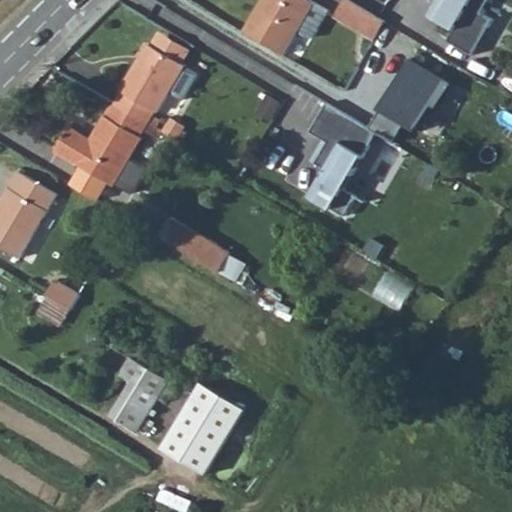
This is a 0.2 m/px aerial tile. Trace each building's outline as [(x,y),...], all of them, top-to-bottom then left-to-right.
[(315,0),(263,0),(246,29),(286,53),(302,25),(316,0),(315,0)] [(329,8),(316,0),(302,25),(316,33),(329,8)] [(377,37),(387,20),(353,0),(344,0),(337,12),(377,37)] [(433,0),(427,12),(452,26),(446,38),(470,51),(492,18),(482,10),(487,0),(433,0)] [(153,42),(185,60),(193,47),(161,28),(153,42)] [(126,88),(117,103),(148,121),(157,107),(159,108),(172,88),(185,95),(199,71),(186,63),(187,62),(185,60),(153,42),(151,40),(122,86),(126,88)] [(452,83),(413,60),(371,126),(380,131),(397,140),(408,123),(420,129),(434,103),(440,107),(452,83)] [(141,132),(148,121),(117,103),(110,114),(107,112),(92,138),(88,144),(81,140),(85,134),(70,125),(57,147),(79,160),(84,163),(110,178),(116,182),(117,181),(128,162),(145,134),(141,132)] [(371,126),(331,103),(314,132),(332,142),(320,163),(328,168),(312,196),(347,216),(359,194),(348,188),(380,131),(371,126)] [(92,138),(85,134),(81,140),(88,144),(92,138)] [(117,181),(128,187),(130,183),(139,169),(128,162),(117,181)] [(58,189),(15,163),(5,179),(14,184),(0,207),(0,239),(20,252),(58,189)] [(84,163),(74,181),(99,196),(110,178),(84,163)] [(130,183),(128,187),(135,192),(138,188),(130,183)] [(112,221),(119,208),(105,200),(98,213),(112,221)] [(173,210),(159,232),(193,252),(219,268),(232,246),(173,210)] [(376,222),(362,243),(387,258),(400,236),(376,222)] [(55,274),(46,289),(71,304),(80,289),(55,274)] [(167,374),(129,351),(118,368),(131,375),(138,379),(117,414),(137,425),(167,374)] [(138,379),(131,375),(110,410),(117,414),(138,379)] [(243,409),(197,380),(159,444),(208,473),(243,409)]
